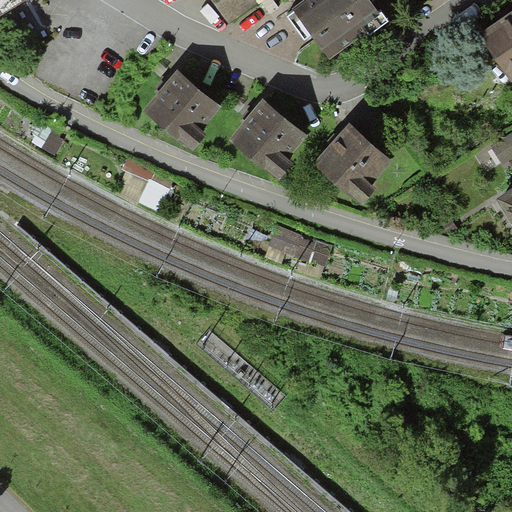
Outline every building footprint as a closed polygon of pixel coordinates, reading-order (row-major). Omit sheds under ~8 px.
[(266,15),(279,6),(274,0),(208,0),(228,28),(260,6),(266,15)] [(329,61),(384,22),(368,0),(313,0),(295,13),(329,61)] [(511,13),(479,36),(511,86),(511,85),(511,13)] [(204,122),(217,107),(178,74),(146,112),(191,151),(211,128),(204,122)] [(288,151),(301,136),(263,103),(230,141),(275,180),(295,157),(288,151)] [(371,175),(384,160),(346,128),(313,166),(358,204),(378,181),(371,175)] [(511,133),(491,147),(506,171),(511,166),(511,191),(496,201),(511,226),(511,133)]
